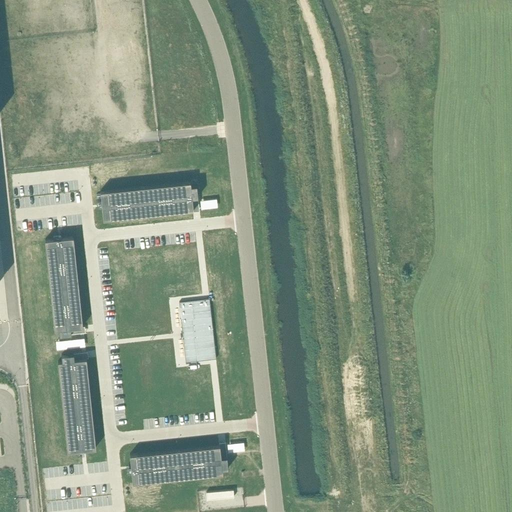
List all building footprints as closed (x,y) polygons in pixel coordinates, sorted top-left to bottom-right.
[(190,181),(100,191),(101,199),(102,207),(103,219),(193,209),(192,197),(198,197),(196,184),(190,185),(190,181)] [(54,238),(45,239),(54,329),(58,329),(59,335),(71,333),(71,327),(82,326),(73,236),(61,237),(54,238)] [(209,298),(179,302),(185,362),(213,359),(216,358),(209,298)] [(62,360),(58,360),(67,450),(76,450),(83,449),(95,447),(86,358),(74,359),(73,353),(61,354),(62,360)] [(219,444),(129,454),(131,466),(131,473),(132,482),(222,473),(222,469),(228,468),(226,456),(221,456),(219,444)] [(234,497),(233,489),(206,492),(207,499),(234,497)]
